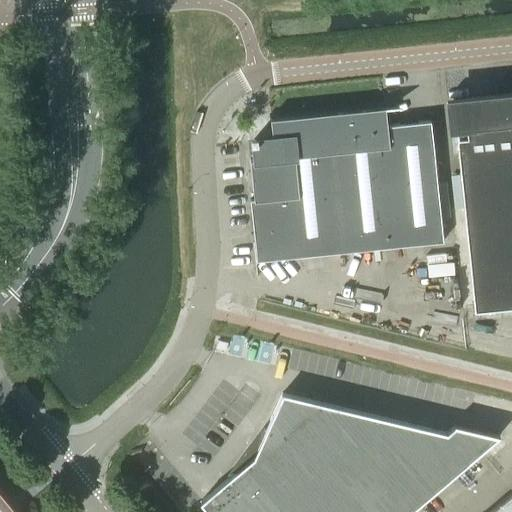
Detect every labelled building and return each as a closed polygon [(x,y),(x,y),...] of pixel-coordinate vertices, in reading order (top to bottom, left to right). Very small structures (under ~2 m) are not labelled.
[(511,93),(451,100),(472,310),(511,305),(511,93)] [(448,205),(437,206),(428,120),(385,125),(383,107),(269,119),(270,137),(251,139),(253,159),(248,159),(252,198),(248,199),(254,260),(441,241),(439,218),(450,217),(448,205)] [(406,511),(498,435),(452,424),(452,426),(444,432),(280,393),(251,457),(198,502),(206,511),(406,511)] [(511,511),(511,490),(486,511),(511,511)] [(15,511),(0,492),(0,511),(15,511)]
